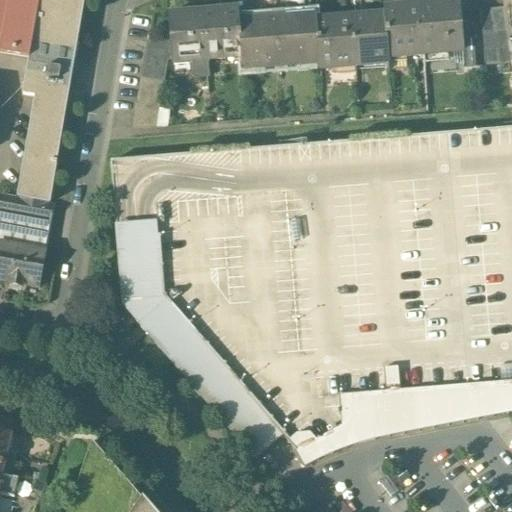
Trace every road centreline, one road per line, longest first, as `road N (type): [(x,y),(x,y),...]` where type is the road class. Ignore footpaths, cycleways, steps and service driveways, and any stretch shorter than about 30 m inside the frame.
road 1 (track): [(96,148),(511,118)]
road 2 (residential): [(0,320),(57,330),(122,0)]
